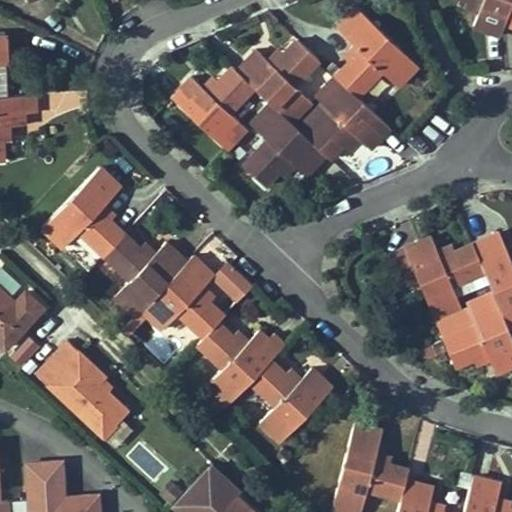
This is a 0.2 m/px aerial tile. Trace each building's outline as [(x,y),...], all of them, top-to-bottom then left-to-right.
[(472,36),(499,47),(503,37),(511,12),(511,0),(453,0),(450,10),(478,21),(472,36)] [(361,61),(341,83),(363,103),(385,79),(398,91),(420,66),(360,12),(337,38),(361,61)] [(511,12),(503,37),(511,40),(511,12)] [(0,71),(13,70),(10,41),(0,41),(0,71)] [(258,54),(240,74),(259,92),(272,104),(278,109),(300,129),(318,109),(301,94),(325,68),(300,46),(277,71),(258,54)] [(240,74),(231,67),(206,94),(191,81),(172,102),(228,153),(246,134),(232,121),(259,92),(240,74)] [(371,155),(393,131),(363,103),(341,83),(318,109),(334,123),(315,144),(327,155),(332,159),(352,137),(371,155)] [(0,169),(6,170),(3,132),(24,131),(23,122),(38,121),(37,102),(0,104),(0,169)] [(249,129),(255,134),(278,109),(272,104),(249,129)] [(300,129),(278,109),(255,134),(268,146),(247,168),(268,188),(289,165),(304,179),(327,155),(315,144),(300,129)] [(78,253),(102,273),(127,245),(103,224),(119,206),(94,184),(41,245),(66,267),(78,253)] [(114,315),(136,334),(138,330),(187,274),(166,255),(153,269),(127,245),(102,273),(130,297),(114,315)] [(432,327),(459,316),(451,296),(487,282),(480,264),(474,248),(438,263),(430,245),(383,263),(394,290),(414,282),(432,327)] [(511,257),(510,253),(480,264),(487,282),(495,301),(509,336),(511,334),(511,257)] [(211,290),(190,270),(187,274),(138,330),(136,334),(129,341),(135,348),(145,336),(161,350),(170,340),(191,359),(214,333),(221,326),(198,306),(211,290)] [(0,290),(0,348),(12,360),(51,319),(29,298),(19,308),(0,290)] [(511,341),(509,336),(495,301),(466,313),(473,330),(440,344),(452,374),(483,360),(493,382),(511,374),(511,341)] [(244,360),(214,333),(191,359),(190,361),(219,387),(205,402),(223,418),(243,395),(266,370),(282,352),(264,337),(244,360)] [(106,386),(67,349),(37,381),(106,447),(129,423),(98,394),(106,386)] [(295,397),(266,370),(243,395),(273,422),(260,436),(282,456),(332,401),(309,381),(295,397)] [(404,491),(406,482),(373,473),(381,447),(352,439),(330,511),(362,511),(366,501),(398,510),(404,491)] [(251,511),(236,498),(228,507),(197,477),(171,504),(179,511),(251,511)] [(501,511),(505,500),(470,490),(464,511),(501,511)] [(433,511),(437,501),(404,491),(398,510),(397,511),(433,511)] [(0,511),(102,511),(102,508),(0,509),(0,498),(0,511)]
